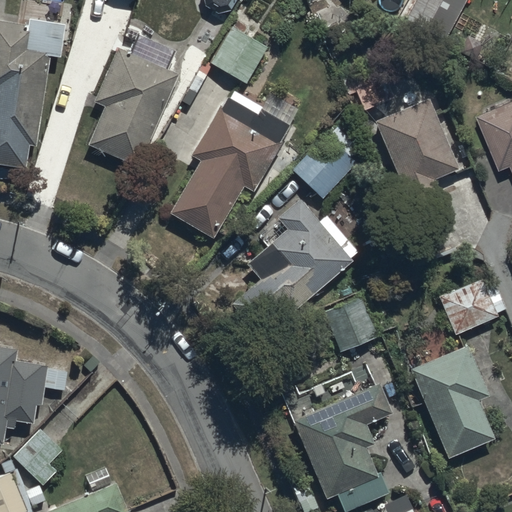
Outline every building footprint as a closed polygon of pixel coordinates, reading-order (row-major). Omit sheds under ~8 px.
[(205,0),(207,4),(222,12),(224,7),(233,12),(239,0),(205,0)] [(463,0),(411,0),(397,26),(436,49),(463,0)] [(65,21),(28,15),(27,23),(0,18),(0,123),(10,125),(8,139),(36,143),(48,51),(59,53),(65,21)] [(228,22),(207,59),(246,82),(267,45),(228,22)] [(177,48),(136,31),(128,50),(117,45),(93,100),(104,104),(88,143),(139,166),(180,71),(170,66),(177,48)] [(339,69),(347,92),(357,88),(364,107),(393,97),(378,56),(339,69)] [(280,137),(289,123),(231,88),(221,104),(219,103),(190,150),(202,158),(170,209),(211,235),(242,184),(251,189),(282,138),(280,137)] [(458,165),(427,96),(375,119),(404,188),(458,165)] [(511,98),(478,113),(501,167),(511,162),(511,98)] [(356,160),(326,129),(290,165),(321,195),(356,160)] [(357,249),(324,211),(317,217),(298,194),(275,214),(278,218),(259,234),(267,243),(247,260),(260,274),(229,301),(260,337),(352,257),(350,255),(357,249)] [(485,285),(482,275),(440,292),(455,331),(499,314),(497,310),(506,306),(495,281),(485,285)] [(374,334),(357,295),(320,311),(337,350),(374,334)] [(478,398),(489,393),(467,342),(410,366),(448,455),(494,435),(478,398)] [(33,422),(36,403),(43,404),(49,363),(16,358),(18,347),(0,344),(0,442),(4,443),(7,426),(15,427),(16,419),(33,422)] [(373,381),(365,364),(299,392),(295,385),(280,391),(326,497),(335,493),(342,509),(389,489),(379,468),(376,470),(366,445),(373,442),(364,422),(391,410),(378,379),(373,381)] [(49,460),(60,448),(37,427),(11,455),(43,484),(57,468),(49,460)] [(0,479),(0,511),(13,511),(45,498),(38,483),(18,492),(10,474),(0,479)] [(127,511),(128,511),(115,480),(46,508),(47,511),(127,511)] [(385,511),(411,511),(418,508),(409,492),(383,508),(385,511)]
